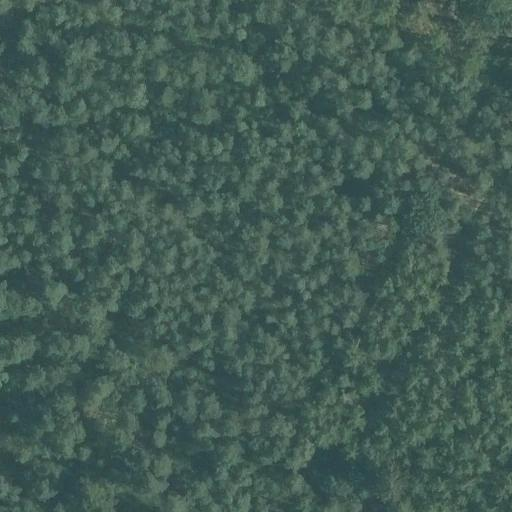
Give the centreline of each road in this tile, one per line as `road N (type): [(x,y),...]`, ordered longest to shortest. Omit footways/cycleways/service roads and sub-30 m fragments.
road 1 (track): [(0,249),(475,511)]
road 2 (track): [(313,422),(511,51)]
